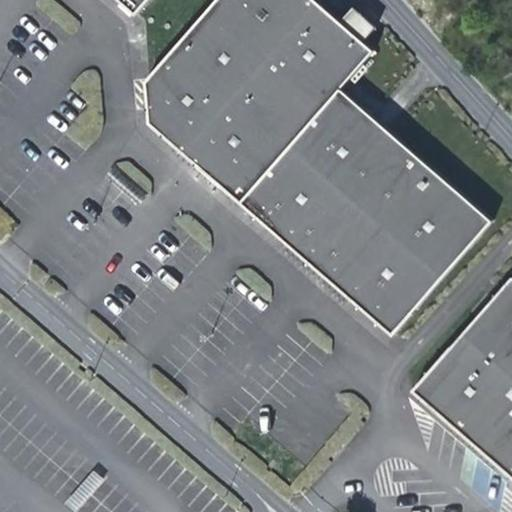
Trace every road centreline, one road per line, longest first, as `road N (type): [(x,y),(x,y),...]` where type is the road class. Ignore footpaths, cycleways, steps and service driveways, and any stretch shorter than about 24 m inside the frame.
road 1 (residential): [(248,484),(0,267)]
road 2 (unclassified): [(511,139),(385,0)]
